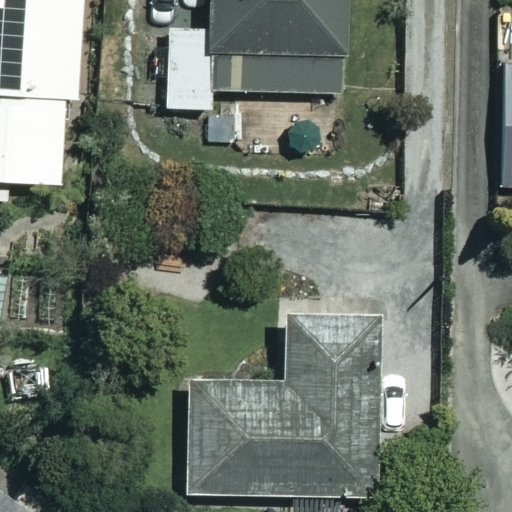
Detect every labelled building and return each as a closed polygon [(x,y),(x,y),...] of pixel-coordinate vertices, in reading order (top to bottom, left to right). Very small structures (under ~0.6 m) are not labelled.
[(74,0),(0,0),(0,176),(53,180),(58,90),(70,91),(74,0)] [(334,0),(201,0),(200,27),(166,25),(163,105),(205,106),(205,87),(331,91),(334,0)] [(511,64),(499,65),(497,185),(511,185),(511,64)] [(367,311),(276,311),(275,379),(181,378),(180,492),(366,494),(367,311)] [(45,511),(51,504),(3,469),(0,472),(0,511),(45,511)]
